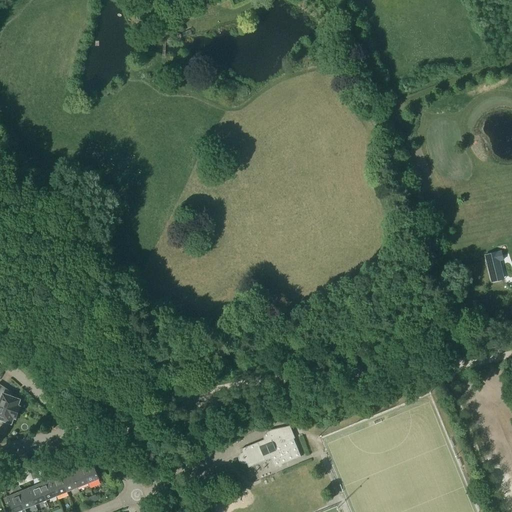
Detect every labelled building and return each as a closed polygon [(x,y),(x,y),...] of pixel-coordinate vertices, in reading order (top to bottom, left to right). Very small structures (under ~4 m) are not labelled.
[(501,251),(484,255),(487,265),(500,262),(503,261),(501,251)] [(0,406),(18,413),(21,405),(19,404),(20,400),(11,397),(13,393),(0,385),(0,398),(1,400),(0,402),(0,406)] [(18,413),(0,406),(0,424),(1,425),(3,421),(12,424),(13,420),(15,421),(18,413)] [(274,468),(301,457),(293,439),(295,439),(290,426),(267,431),(270,438),(241,450),(242,453),(240,454),(239,456),(238,460),(239,463),(242,464),(244,465),(247,464),(248,468),(270,459),(274,468)] [(85,467),(81,458),(77,459),(88,485),(99,480),(92,464),(85,467)] [(77,489),(88,485),(77,459),(74,460),(78,470),(71,472),(77,489)] [(64,475),(60,465),(56,467),(67,493),(77,489),(71,472),(64,475)] [(56,497),(67,493),(56,467),(53,468),(57,478),(50,481),(56,497)] [(41,480),(38,474),(31,477),(33,481),(37,480),(46,501),(56,497),(50,481),(43,484),(41,480)] [(34,506),(46,501),(37,480),(33,481),(33,483),(34,488),(28,490),(34,506)] [(23,492),(20,489),(17,482),(10,485),(12,490),(16,489),(24,510),(34,506),(28,490),(23,492)] [(12,511),(19,511),(24,510),(16,489),(12,490),(13,491),(13,496),(7,498),(12,511)] [(87,505),(98,501),(96,496),(85,500),(87,505)]
